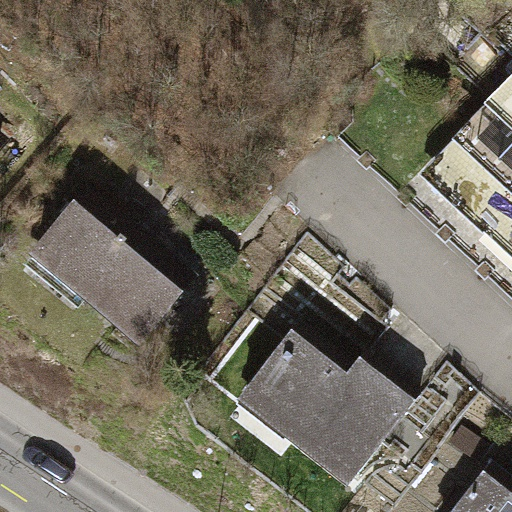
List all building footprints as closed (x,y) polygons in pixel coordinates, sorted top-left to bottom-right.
[(511,86),(487,113),(511,136),(511,86)] [(511,136),(487,113),(453,150),(511,205),(511,136)] [(0,165),(12,150),(0,140),(0,165)] [(511,281),(511,205),(453,150),(414,191),(511,281)] [(196,285),(84,193),(27,263),(139,354),(196,285)] [(353,366),(297,323),(233,406),(347,494),(421,398),(363,353),(353,366)] [(511,511),(511,481),(491,466),(456,511),(511,511)]
